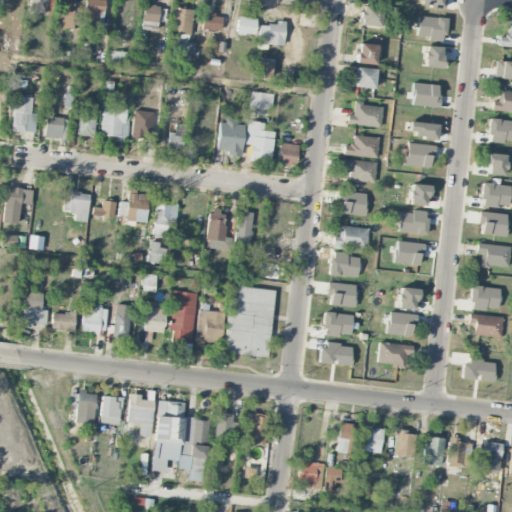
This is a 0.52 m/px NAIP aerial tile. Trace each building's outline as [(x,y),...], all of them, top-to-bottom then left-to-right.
[(46,14),(46,0),(29,0),(29,14),(46,14)] [(72,0),(54,0),(56,32),(73,31),(72,0)] [(103,0),(83,0),(83,26),(97,26),(98,11),(103,12),(103,0)] [(141,30),(157,30),(158,6),(142,5),(141,30)] [(380,26),(381,8),(359,7),(359,25),(380,26)] [(191,9),(172,8),(170,51),(191,51),(192,43),(189,43),(191,9)] [(220,30),(222,15),(202,13),(201,28),(220,30)] [(445,19),(417,16),(415,37),(443,40),(445,19)] [(254,35),(255,18),(236,17),(235,34),(254,35)] [(257,45),(283,45),(283,24),(257,23),(257,45)] [(511,47),(511,27),(507,27),(507,36),(498,36),(497,47),(511,47)] [(355,64),(374,65),(375,45),(356,44),(355,64)] [(441,46),(422,47),(423,68),(441,67),(441,46)] [(124,65),(124,52),(108,51),(107,64),(124,65)] [(270,78),(271,62),(255,61),(254,77),(270,78)] [(493,79),(511,79),(511,62),(494,62),(493,79)] [(373,88),(374,69),(352,67),(351,87),(373,88)] [(439,107),(439,94),(436,94),(436,84),(411,83),(410,106),(439,107)] [(200,119),(201,91),(191,90),(190,119),(200,119)] [(511,91),(497,90),(496,101),(491,101),(490,110),(511,112),(511,91)] [(271,110),(271,93),(249,92),(249,109),(271,110)] [(34,133),(35,114),(30,113),(32,98),(14,96),(10,131),(34,133)] [(100,136),(126,137),(127,105),(102,104),(100,136)] [(381,105),(353,104),(352,115),(346,115),(346,125),(380,126),(381,105)] [(93,136),(94,111),(77,110),(76,136),(93,136)] [(67,117),(44,116),(44,137),(67,138),(67,117)] [(486,140),(511,143),(511,121),(489,118),(486,140)] [(435,139),(436,125),(407,121),(406,135),(435,139)] [(272,132),(263,131),(263,123),(252,122),(249,157),(270,159),(272,132)] [(168,132),(165,149),(181,151),(186,125),(175,123),(173,133),(168,132)] [(210,124),(187,123),(186,140),(190,140),(190,152),(209,152),(210,124)] [(224,140),(222,155),(239,157),(242,126),(218,124),(216,139),(224,140)] [(342,145),(342,156),(376,157),(377,137),(352,136),(351,145),(342,145)] [(294,165),(297,145),(279,143),(276,163),(294,165)] [(430,167),(432,145),(406,143),(404,165),(430,167)] [(485,174),(502,176),(505,155),(487,153),(485,174)] [(374,182),(375,161),(341,160),(340,170),(349,170),(348,181),(374,182)] [(427,185),(408,184),(407,205),(426,206),(427,185)] [(508,207),(509,185),(480,184),(479,205),(508,207)] [(10,209),(10,205),(19,205),(20,188),(4,187),(3,209),(10,209)] [(85,222),(88,194),(66,192),(64,213),(73,213),(73,221),(85,222)] [(147,193),(127,192),(126,202),(118,202),(118,215),(125,216),(125,226),(134,226),(134,222),(146,222),(147,193)] [(365,193),(343,192),(342,201),(339,201),(339,214),(364,216),(365,193)] [(100,207),(91,207),(90,216),(112,217),(113,201),(100,201),(100,207)] [(176,203),(154,203),(153,236),(175,236),(176,203)] [(229,250),(230,238),(221,237),(223,209),(208,208),(205,241),(208,241),(207,249),(229,250)] [(397,233),(424,233),(425,212),(397,211),(397,233)] [(250,213),(234,212),(233,243),(249,244),(250,213)] [(504,236),(505,214),(479,212),(478,234),(504,236)] [(366,249),(367,228),(339,227),(338,237),(332,236),(331,248),(366,249)] [(0,240),(0,246),(14,248),(15,236),(1,234),(0,240)] [(423,244),(395,240),(392,263),(416,266),(417,257),(421,257),(423,244)] [(165,245),(148,243),(146,262),(163,264),(165,245)] [(479,266),(507,267),(508,245),(475,245),(474,254),(479,254),(479,266)] [(356,277),(357,257),(347,257),(347,253),(329,252),(328,276),(356,277)] [(153,292),(155,276),(143,274),(141,291),(153,292)] [(353,284),(326,283),(325,296),(328,296),(328,306),(353,307),(353,284)] [(223,354),(268,357),(272,290),(227,287),(223,354)] [(496,310),(497,288),(469,287),(469,308),(496,310)] [(415,288),(396,288),(397,309),(415,309),(415,288)] [(17,327),(32,328),(32,323),(45,325),(46,311),(40,310),(42,294),(21,292),(17,327)] [(194,293),(169,292),(167,331),(172,332),(171,343),(192,344),(194,293)] [(106,310),(82,307),(79,331),(104,334),(106,310)] [(142,331),(161,333),(164,309),(144,307),(142,331)] [(194,349),(203,349),(203,343),(220,344),(222,312),(196,310),(194,349)] [(50,330),(73,331),(74,313),(51,312),(50,330)] [(112,338),(127,339),(128,314),(113,313),(112,338)] [(349,336),(350,315),(322,313),(321,335),(349,336)] [(411,336),(412,314),(386,313),(385,335),(411,336)] [(501,316),(467,315),(467,324),(472,324),(472,336),(500,337),(501,316)] [(408,345),(377,343),(375,363),(395,364),(395,368),(407,369),(408,345)] [(319,363),(332,364),(349,365),(350,345),(320,344),(319,363)] [(461,379),(475,381),(475,380),(491,382),(493,362),(463,358),(461,379)] [(74,423),(92,424),(94,394),(84,394),(84,392),(69,391),(68,407),(75,407),(74,423)] [(148,437),(153,401),(139,399),(139,395),(128,394),(125,422),(139,424),(137,436),(148,437)] [(119,424),(120,397),(99,397),(98,424),(119,424)] [(150,471),(164,472),(164,460),(176,461),(176,469),(187,470),(186,481),(201,482),(206,420),(182,418),(183,403),(155,401),(150,471)] [(232,413),(214,413),(213,439),(235,440),(236,422),(231,422),(232,413)] [(265,414),(246,414),(245,445),(264,446),(265,414)] [(349,455),(354,426),(339,423),(334,452),(349,455)] [(380,453),(381,430),(364,429),(363,452),(380,453)] [(413,432),(393,431),(392,456),(412,457),(413,432)] [(439,467),(443,439),(425,437),(421,464),(439,467)] [(445,466),(462,467),(463,440),(446,440),(445,466)] [(500,443),(482,442),(480,465),(499,467),(500,443)] [(322,463),(298,462),(297,482),(311,482),(311,489),(321,489),(322,463)] [(244,477),(253,477),(254,467),(244,467),(244,477)] [(340,468),(324,467),(322,490),(333,491),(334,482),(338,483),(340,468)] [(212,511),(213,504),(201,503),(200,511),(212,511)]
